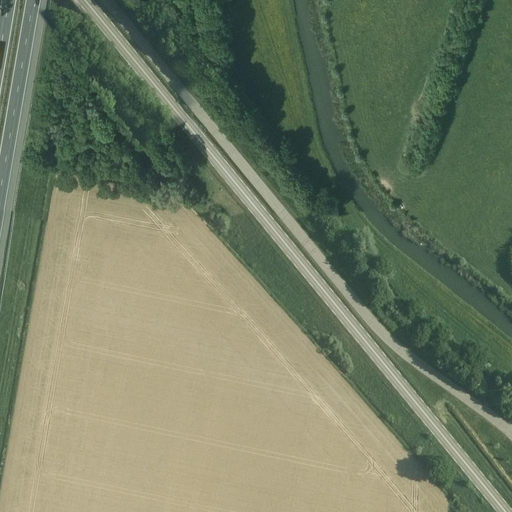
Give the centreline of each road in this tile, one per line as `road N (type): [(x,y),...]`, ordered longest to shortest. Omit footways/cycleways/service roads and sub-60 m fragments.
road 1 (secondary): [(503,511),(84,0)]
road 2 (unclassified): [(511,433),(367,320),(105,0)]
road 3 (motorway): [(0,195),(33,0)]
